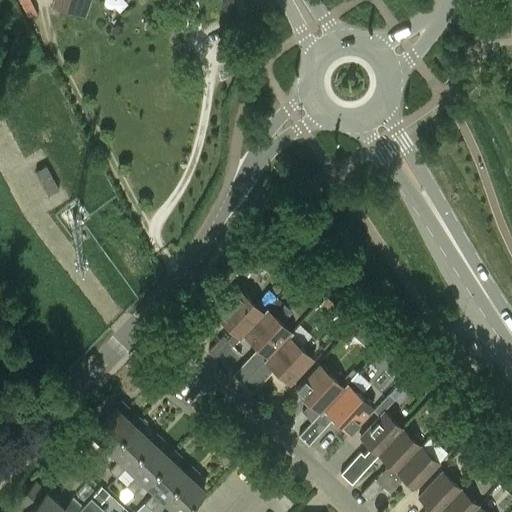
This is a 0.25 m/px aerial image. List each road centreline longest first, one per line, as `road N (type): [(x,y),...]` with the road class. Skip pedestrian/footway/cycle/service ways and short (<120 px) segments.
road 1 (unclassified): [(231,198),(133,332),(0,463)]
road 2 (secondary): [(511,330),(370,117)]
road 3 (residential): [(297,456),(200,365)]
road 4 (unclassified): [(231,198),(278,132),(312,101)]
